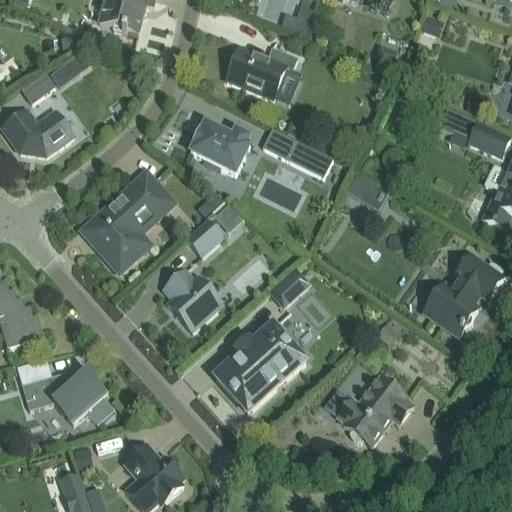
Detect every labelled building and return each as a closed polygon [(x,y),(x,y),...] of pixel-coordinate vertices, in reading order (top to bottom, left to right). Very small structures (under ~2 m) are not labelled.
[(104,0),(106,0),(99,28),(114,31),(113,35),(127,39),(128,35),(138,38),(145,10),(153,12),(155,0),(104,0)] [(450,33),(454,19),(440,15),(435,28),(450,33)] [(72,40),(61,41),(63,56),(74,55),(72,40)] [(273,54),(268,65),(240,53),(226,86),(274,105),(286,73),(292,76),(297,64),(273,54)] [(83,58),(70,68),(79,80),(92,70),(83,58)] [(49,78),(24,96),(35,111),(59,93),(49,78)] [(74,142),(56,117),(38,130),(27,116),(2,134),(20,158),(46,162),(74,142)] [(448,116),(440,134),(453,140),(454,136),(461,122),(448,116)] [(236,136),(233,143),(206,129),(202,137),(199,136),(193,149),(195,150),(191,158),(207,166),(205,169),(218,175),(219,172),(236,180),(250,151),(247,150),(250,143),(236,136)] [(502,164),(511,143),(478,129),(469,149),(502,164)] [(272,134),(263,153),(288,166),(323,183),(333,165),(297,147),(272,134)] [(498,195),(484,225),(504,234),(510,221),(511,222),(511,171),(510,176),(497,170),(487,190),(498,195)] [(377,203),(388,207),(395,187),(366,176),(356,204),(374,210),(377,203)] [(135,241),(171,209),(146,181),(99,224),(106,233),(93,245),(120,275),(145,252),(135,241)] [(224,243),(208,225),(186,245),(202,263),(224,243)] [(503,284),(470,261),(456,282),(457,283),(449,294),(444,291),(425,318),(459,342),(465,333),(469,332),(471,330),(473,327),(472,323),(478,314),(472,310),(480,298),(489,305),(503,284)] [(193,338),(223,311),(198,283),(195,285),(186,275),(163,296),(172,306),(167,310),(193,338)] [(272,298),(284,312),(308,291),(295,277),(272,298)] [(0,323),(3,323),(11,353),(44,343),(38,321),(33,322),(30,312),(25,313),(22,303),(17,305),(14,295),(9,296),(6,286),(2,287),(0,281),(0,323)] [(405,349),(415,332),(399,322),(389,339),(405,349)] [(274,331),(255,347),(215,383),(237,407),(241,403),(252,415),(276,394),(273,391),(284,382),(286,385),(306,367),(303,364),(306,361),(299,348),(287,340),(284,343),(274,331)] [(82,392),(77,387),(69,377),(22,391),(29,416),(54,409),(73,430),(92,414),(99,422),(103,420),(109,416),(112,414),(116,418),(117,417),(89,386),(82,392)] [(382,435),(391,424),(399,430),(413,412),(407,407),(408,405),(380,383),(359,410),(352,405),(338,424),(344,429),(343,430),(371,452),(384,436),(382,435)] [(131,433),(109,439),(111,449),(133,443),(131,433)] [(184,485),(172,471),(169,474),(161,466),(164,463),(161,465),(147,450),(125,471),(138,485),(126,496),(140,511),(153,511),(158,508),(161,511),(184,491),(181,488),(184,485)] [(89,511),(79,480),(60,487),(68,511),(89,511)]
